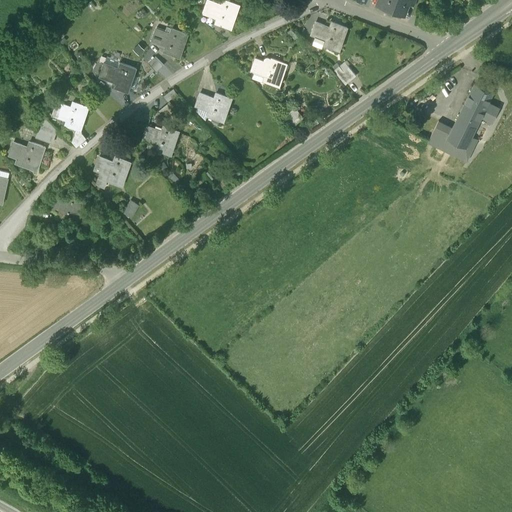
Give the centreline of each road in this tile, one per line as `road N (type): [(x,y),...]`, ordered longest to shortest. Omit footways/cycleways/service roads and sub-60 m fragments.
road 1 (tertiary): [(447,48),(0,369)]
road 2 (residential): [(447,48),(327,2)]
